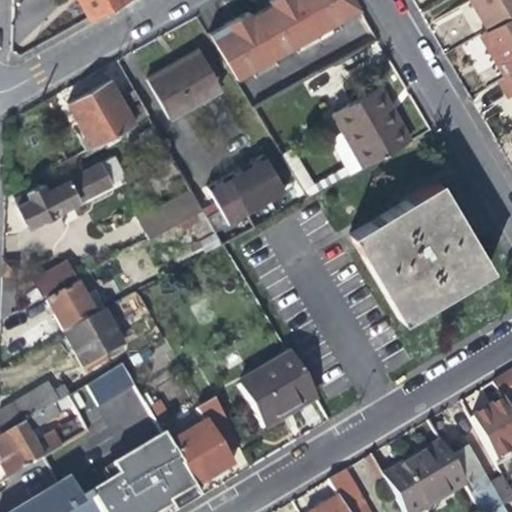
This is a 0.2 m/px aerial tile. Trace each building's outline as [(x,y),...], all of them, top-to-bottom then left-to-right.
[(74,0),(75,0),(85,19),(118,0),(74,0)] [(294,0),(265,0),(268,4),(293,46),(315,34),(294,0)] [(335,22),(321,0),(294,0),(315,34),(335,22)] [(321,0),(335,22),(358,10),(351,0),(321,0)] [(511,0),(468,0),(486,30),(511,14),(511,0)] [(293,46),(268,4),(259,10),(248,16),(272,57),(293,46)] [(248,16),(245,11),(233,18),(223,24),(251,69),(272,57),(248,16)] [(511,14),(486,30),(478,34),(503,78),(508,75),(511,72),(511,14)] [(251,69),(223,24),(215,28),(206,33),(233,79),(242,74),(251,69)] [(503,78),(478,34),(460,45),(469,60),(485,88),(498,80),(503,78)] [(216,89),(194,50),(178,59),(151,74),(143,79),(165,117),(172,113),(216,89)] [(509,98),(511,95),(511,82),(508,75),(503,78),(498,80),(509,98)] [(65,104),(81,132),(88,147),(129,123),(116,97),(106,80),(83,93),(65,104)] [(330,112),(340,130),(359,165),(363,163),(400,143),(392,127),(382,109),(387,106),(377,86),(330,112)] [(130,89),(116,97),(129,123),(145,115),(130,89)] [(406,140),(387,106),(382,109),(392,127),(400,143),(406,140)] [(343,174),(359,165),(340,130),(325,139),(340,168),(343,174)] [(81,151),(88,147),(81,132),(74,136),(81,151)] [(281,192),(260,153),(242,163),(223,173),(202,184),(188,191),(196,206),(198,209),(208,228),(281,192)] [(94,165),(64,180),(74,200),(104,185),(94,165)] [(343,174),(340,168),(299,191),(303,196),(309,192),(343,174)] [(74,200),(64,180),(55,185),(52,181),(40,186),(39,184),(11,198),(25,226),(48,214),(75,201),(74,200)] [(349,231),(361,251),(450,201),(438,182),(349,231)] [(145,239),(173,223),(185,216),(198,209),(196,206),(188,191),(187,189),(134,219),(138,227),(145,239)] [(313,199),(309,192),(303,196),(307,203),(313,199)] [(464,227),(450,201),(361,251),(399,317),(487,267),(464,227)] [(208,228),(198,209),(185,216),(190,225),(201,245),(214,238),(208,228)] [(177,231),(190,225),(185,216),(173,223),(177,231)] [(13,263),(1,262),(0,275),(0,276),(8,277),(13,277),(13,263)] [(53,317),(61,332),(90,315),(81,299),(73,285),(44,301),(53,317)] [(91,294),(81,299),(90,315),(97,312),(100,310),(91,294)] [(116,347),(97,312),(90,315),(61,332),(59,333),(68,348),(78,368),(116,347)] [(310,398),(286,355),(233,385),(257,428),(286,412),(310,398)] [(95,405),(135,386),(124,363),(84,383),(95,405)] [(511,367),(488,382),(498,399),(511,421),(511,367)] [(0,435),(48,407),(62,399),(65,396),(60,387),(48,394),(43,386),(0,411),(0,435)] [(511,449),(511,421),(498,399),(483,408),(465,419),(490,462),(511,449)] [(54,417),(48,407),(0,435),(0,460),(30,443),(25,435),(54,417)] [(200,421),(163,444),(166,449),(169,455),(189,488),(211,475),(227,466),(200,421)] [(163,444),(158,436),(132,451),(107,467),(113,477),(105,482),(84,495),(89,503),(94,511),(161,511),(167,509),(164,505),(190,489),(189,488),(169,455),(166,449),(163,444)] [(399,511),(418,511),(463,485),(445,455),(436,440),(411,456),(378,476),(399,511)] [(0,482),(40,459),(30,443),(0,460),(0,482)] [(457,447),(445,455),(463,485),(478,511),(508,511),(505,508),(511,502),(511,498),(502,478),(494,481),(489,484),(463,444),(457,447)] [(113,477),(107,467),(99,472),(105,482),(113,477)] [(341,470),(324,480),(343,511),(347,511),(361,504),(354,492),(341,470)] [(13,511),(73,511),(80,508),(64,481),(13,511)] [(173,511),(195,499),(190,489),(164,505),(167,509),(168,511),(173,511)] [(316,509),(311,511),(341,511),(333,499),(316,509)] [(94,511),(89,503),(80,508),(73,511),(94,511)]
